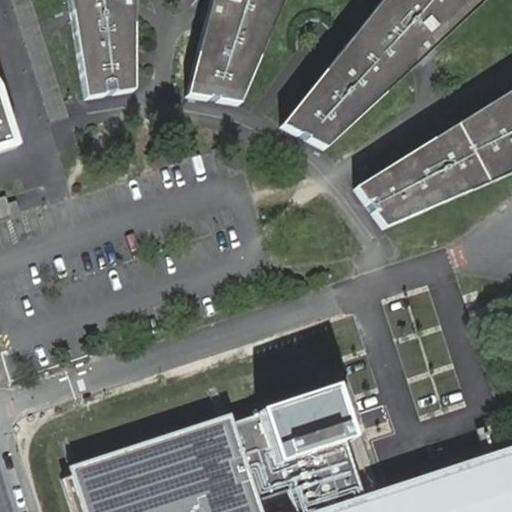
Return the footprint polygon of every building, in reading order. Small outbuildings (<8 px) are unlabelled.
[(71,20),(83,101),(132,93),(132,75),(132,63),(132,54),(132,51),(132,20),(132,9),(132,5),(132,0),(67,0),(70,12),(71,20)] [(202,32),(185,97),(238,106),(282,0),(211,0),(208,11),(207,17),(202,32)] [(326,67),(277,129),(321,152),(410,69),(420,60),(429,51),(483,0),(379,0),(330,63),(328,65),(326,67)] [(360,185),(352,190),(382,230),(511,174),(511,90),(509,92),(444,133),(439,136),(435,138),(360,185)] [(0,109),(0,162),(16,157),(0,109)] [(511,511),(511,451),(511,452),(362,501),(342,441),(347,439),(330,388),(256,414),(256,415),(230,423),(227,415),(221,417),(212,420),(74,467),(66,470),(69,478),(62,481),(72,511),(511,511)]
